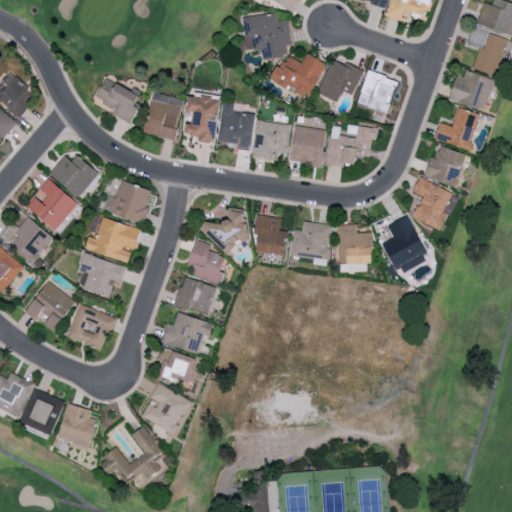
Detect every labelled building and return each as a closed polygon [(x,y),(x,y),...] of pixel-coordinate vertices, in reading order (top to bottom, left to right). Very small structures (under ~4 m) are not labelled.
[(273,0),(293,12),(300,0),(273,0)] [(390,0),(387,17),(405,21),(406,15),(425,20),(430,0),(390,0)] [(493,0),(491,5),(484,2),(477,24),(511,35),(511,31),(511,3),(502,0),(493,0)] [(240,17),(244,50),(269,47),(270,58),(287,56),(286,46),(291,45),(288,20),(278,21),(277,13),(240,17)] [(479,47),(472,68),(496,75),(507,38),(472,28),(467,44),(479,47)] [(302,63),(288,56),(282,67),(277,65),(270,80),(288,88),(288,87),(309,97),(325,62),(306,54),(302,63)] [(317,93),(337,102),(342,91),(352,95),(363,72),(333,58),(317,93)] [(484,111),(494,79),(466,70),(464,78),(456,75),(449,100),(484,111)] [(398,81),(367,71),(357,104),(387,114),(398,81)] [(0,84),(0,101),(17,117),(37,95),(11,72),(0,84)] [(131,123),(139,105),(136,103),(140,93),(104,78),(95,100),(115,108),(112,115),(131,123)] [(143,132),(174,140),(184,100),(154,93),(143,132)] [(187,96),(185,112),(193,112),(191,124),(186,124),(184,135),(199,136),(199,142),(215,144),(219,99),(187,96)] [(255,115),(233,111),(234,104),(223,102),(218,141),(238,144),(238,147),(251,149),(255,115)] [(0,134),(4,138),(17,123),(0,108),(0,134)] [(435,140),(469,150),(479,114),(458,108),(452,126),(439,122),(435,140)] [(252,156),(277,160),(278,151),(286,152),(290,125),(257,120),(252,156)] [(326,130),(295,125),(289,161),(321,166),(326,130)] [(326,165),(344,167),(345,163),(354,164),(355,155),(369,157),(371,139),(376,140),(377,128),(347,125),(346,133),(355,134),(355,138),(338,136),(339,128),(330,127),(326,165)] [(467,155),(441,145),(436,159),(430,157),(424,175),(455,187),(467,155)] [(71,161),(65,156),(49,174),(78,198),(99,173),(76,154),(71,161)] [(26,208),(56,231),(78,202),(47,179),(37,193),(26,208)] [(103,210),(143,224),(149,207),(146,206),(152,191),(122,180),(115,198),(109,195),(103,210)] [(229,242),(247,243),(249,223),(243,223),(244,211),(224,210),(223,223),(204,222),(203,240),(229,242)] [(281,218),(256,215),(254,235),(257,235),(256,252),(285,255),(287,232),(280,231),(281,218)] [(0,235),(0,236),(31,264),(53,238),(28,216),(18,228),(12,222),(0,235)] [(407,216),(387,226),(393,238),(382,243),(397,274),(428,259),(407,216)] [(84,250),(128,263),(131,251),(133,251),(140,229),(102,218),(96,239),(88,236),(84,250)] [(371,263),(371,233),(356,233),(356,224),(337,225),(338,264),(371,263)] [(224,255),(209,252),(211,244),(195,240),(187,275),(221,283),(224,272),(221,271),(224,255)] [(0,292),(1,293),(24,268),(0,245),(0,292)] [(126,267),(83,253),(77,272),(80,273),(76,286),(109,297),(114,282),(120,284),(126,267)] [(174,306),(190,311),(191,308),(209,314),(216,286),(183,277),(174,306)] [(26,312),(53,331),(75,301),(47,281),(26,312)] [(115,317),(79,304),(67,337),(103,351),(115,317)] [(198,353),(203,335),(209,336),(213,323),(177,313),(174,325),(166,323),(161,343),(198,353)] [(163,360),(158,376),(189,385),(196,358),(172,352),(169,361),(163,360)] [(7,379),(0,375),(0,408),(18,416),(32,382),(10,373),(7,379)] [(63,399),(31,390),(20,425),(53,434),(63,399)] [(96,420),(89,418),(92,410),(67,403),(58,438),(71,441),(70,446),(88,451),(96,420)] [(144,453),(129,464),(117,448),(99,461),(119,489),(132,479),(138,487),(170,463),(143,426),(131,435),(144,453)] [(247,511),(275,511),(274,486),(266,486),(265,470),(246,471),(247,511)]
